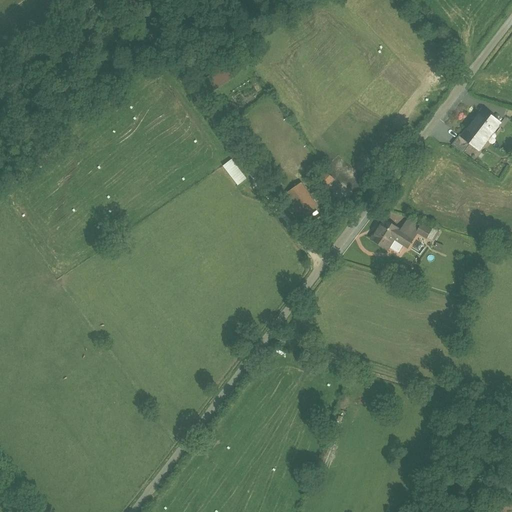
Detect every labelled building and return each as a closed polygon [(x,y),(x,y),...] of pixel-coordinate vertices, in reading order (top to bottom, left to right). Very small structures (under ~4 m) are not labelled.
[(223,65),(199,81),(208,94),(232,77),(223,65)] [(484,110),(472,126),(470,125),(462,136),(461,135),(461,136),(470,143),(472,141),(479,146),(492,129),(495,131),(501,123),(484,110)] [(470,143),(461,136),(461,135),(460,135),(452,145),(463,153),(470,143)] [(221,164),(233,185),(243,179),(230,158),(221,164)] [(325,174),(318,182),(323,187),(331,178),(325,174)] [(299,181),(281,192),(299,218),(316,206),(299,181)] [(400,230),(384,219),(371,239),(388,250),(395,239),(408,247),(414,239),(413,239),(417,232),(416,232),(420,226),(408,218),(400,230)] [(431,231),(421,225),(420,226),(416,232),(417,232),(427,238),(431,231)] [(431,231),(427,238),(432,241),(433,239),(437,231),(432,228),(431,231)] [(495,511),(511,511),(511,502),(495,503),(495,511)]
